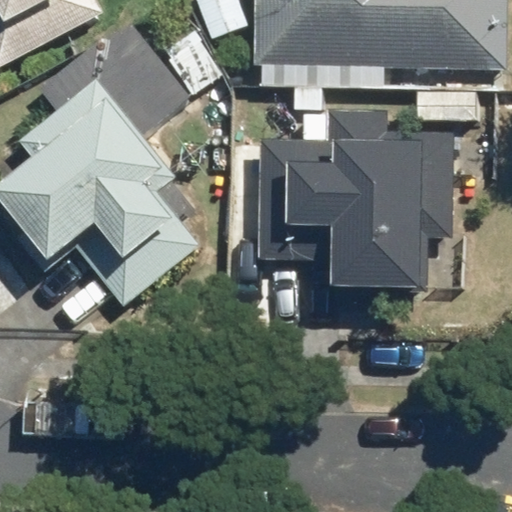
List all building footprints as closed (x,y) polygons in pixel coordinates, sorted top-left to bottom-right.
[(0,0),(0,63),(4,70),(112,16),(103,0),(0,0)] [(246,0),(203,0),(220,46),(259,33),(246,0)] [(511,0),(263,0),(263,68),(390,69),(390,91),(506,92),(506,70),(511,69),(511,0)] [(213,43),(174,68),(203,112),(241,88),(213,43)] [(184,180),(105,82),(27,143),(43,163),(5,193),(62,265),(83,248),(131,308),(208,248),(165,195),(184,180)] [(312,142),(268,141),(267,262),(345,262),(345,291),(436,291),(437,240),(462,240),(463,134),(396,134),(396,114),(336,114),(336,117),(312,117),(312,142)]
